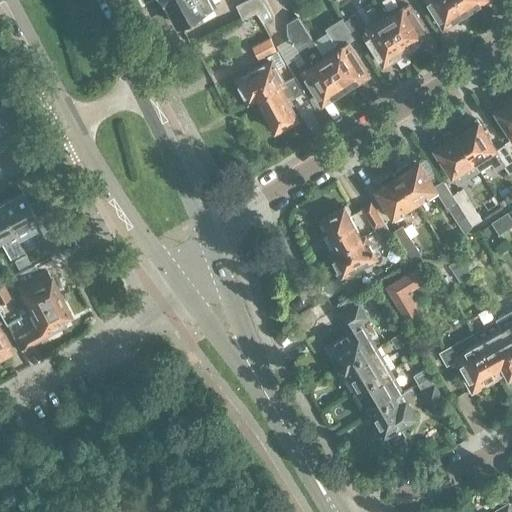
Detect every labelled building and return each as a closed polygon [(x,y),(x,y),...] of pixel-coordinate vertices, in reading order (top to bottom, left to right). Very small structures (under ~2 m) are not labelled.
[(209,0),(167,0),(170,6),(167,7),(175,23),(178,21),(179,24),(213,7),(209,0)] [(275,17),(265,0),(248,0),(236,6),(242,19),(255,13),(262,25),(275,17)] [(298,16),(307,10),(299,0),(298,0),(291,5),(298,16)] [(467,14),(458,0),(427,0),(445,28),(467,14)] [(458,0),(467,14),(489,0),(458,0)] [(404,4),(384,16),(407,51),(430,37),(408,3),(405,5),(404,4)] [(366,30),(362,32),(384,66),(407,51),(384,16),(365,28),(366,30)] [(344,91),(324,59),(313,41),(298,17),(289,23),(288,36),(291,42),(279,50),(291,70),(298,65),(300,68),(299,68),(323,105),(344,91)] [(344,91),(369,75),(347,42),(356,37),(343,17),(325,28),(327,31),(313,41),(324,59),(344,91)] [(266,56),(268,61),(235,79),(249,103),(258,98),(286,81),(277,65),(284,61),(277,50),(270,36),(251,46),(259,60),(266,56)] [(297,95),(304,92),(294,77),(286,81),(258,98),(275,131),(300,118),(288,96),(293,94),(294,97),(297,95)] [(511,96),(503,102),(504,105),(495,111),(511,136),(503,142),(511,156),(511,96)] [(496,146),(478,119),(456,133),(474,162),(480,171),(492,163),(497,170),(505,165),(510,173),(511,171),(511,156),(503,142),(496,146)] [(474,162),(456,133),(433,147),(452,176),(474,162)] [(417,158),(395,171),(418,207),(429,199),(432,203),(441,197),(450,211),(466,235),(473,225),(453,194),(442,176),(433,182),(417,158)] [(418,207),(395,171),(373,186),(395,221),(418,207)] [(453,194),(473,225),(483,219),(463,188),(453,194)] [(36,209),(32,211),(21,190),(0,201),(0,207),(14,234),(31,225),(39,240),(37,241),(44,255),(60,247),(52,233),(50,234),(36,209)] [(375,228),(385,222),(371,201),(361,207),(375,228)] [(338,250),(362,237),(345,205),(321,217),(323,220),(321,224),(325,230),(329,231),(338,250)] [(16,238),(14,234),(0,207),(0,241),(3,240),(5,244),(16,238)] [(500,216),(507,229),(511,226),(511,217),(508,211),(500,216)] [(499,234),(507,229),(500,216),(491,222),(499,234)] [(385,222),(375,228),(374,228),(380,237),(391,231),(385,222)] [(410,261),(422,254),(403,225),(391,232),(410,261)] [(376,259),(372,250),(364,236),(362,237),(338,250),(330,254),(333,260),(331,263),(335,270),(338,270),(341,276),(376,259)] [(469,251),(462,256),(469,268),(477,263),(469,251)] [(7,278),(32,265),(26,253),(14,259),(17,265),(4,272),(7,278)] [(462,256),(450,263),(461,281),(473,273),(469,268),(462,256)] [(0,314),(6,325),(31,312),(60,297),(46,270),(39,274),(39,272),(34,264),(32,265),(7,278),(0,281),(0,314)] [(385,288),(405,320),(418,311),(407,293),(424,282),(415,269),(385,288)] [(31,312),(37,323),(37,322),(39,327),(18,338),(24,348),(59,329),(56,323),(70,316),(60,297),(31,312)] [(342,371),(377,350),(360,321),(367,317),(359,304),(338,316),(348,334),(327,346),(342,371)] [(511,319),(500,326),(511,347),(511,319)] [(481,349),(497,378),(507,372),(510,376),(511,375),(511,347),(500,326),(498,321),(473,335),(481,349)] [(410,340),(404,330),(390,338),(396,348),(410,340)] [(455,358),(473,391),(497,378),(473,335),(442,353),(448,362),(455,358)] [(377,350),(342,371),(345,376),(348,374),(358,390),(389,372),(377,350)] [(430,377),(425,368),(413,375),(418,384),(430,377)] [(389,372),(358,390),(371,412),(402,394),(389,372)] [(434,410),(445,403),(430,377),(418,384),(422,390),(434,410)] [(402,394),(371,412),(375,420),(371,423),(380,439),(385,437),(390,446),(405,437),(399,426),(415,417),(407,403),(416,397),(411,389),(402,394)] [(494,480),(483,487),(494,505),(505,498),(494,480)] [(511,511),(511,506),(510,502),(495,511),(511,511)]
